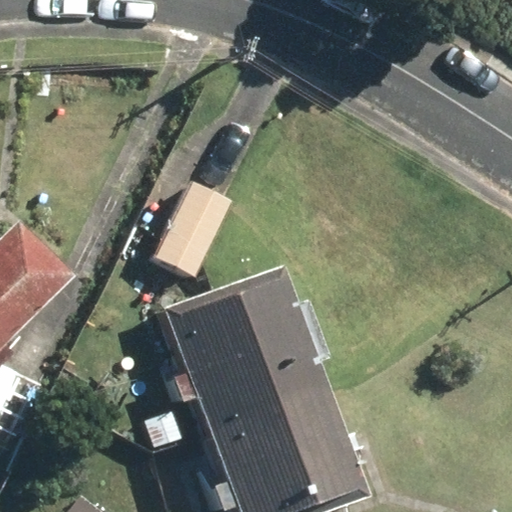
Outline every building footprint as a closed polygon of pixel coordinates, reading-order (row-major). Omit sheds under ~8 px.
[(226,202),(185,181),(147,257),(189,277),(226,202)] [(0,226),(0,336),(58,280),(3,224),(0,226)] [(322,511),(355,501),(274,266),(152,308),(222,511),(322,511)] [(36,386),(0,367),(0,451),(1,452),(36,386)] [(91,511),(71,495),(56,511),(91,511)]
